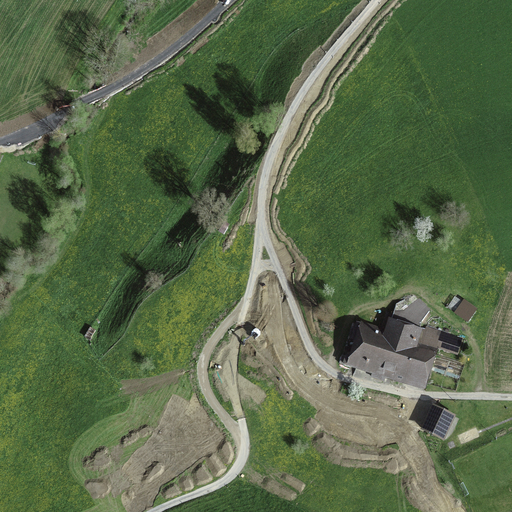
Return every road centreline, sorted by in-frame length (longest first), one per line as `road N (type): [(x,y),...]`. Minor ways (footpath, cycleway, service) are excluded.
road 1 (unclassified): [(153,511),(224,482),(242,460),(240,438),(212,399),(203,363),(247,298),(255,266)]
road 2 (unclassified): [(255,266),(265,176),(279,134),(308,83),(376,0)]
road 3 (unclassified): [(222,0),(117,83),(0,140)]
